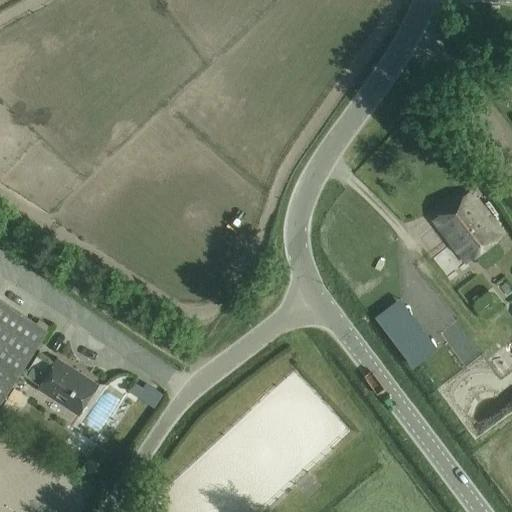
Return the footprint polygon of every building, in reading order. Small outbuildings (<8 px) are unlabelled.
[(468,167),(459,156),(450,164),(458,174),(468,167)] [(467,262),(504,233),(471,191),(434,220),(467,262)] [(120,329),(0,250),(0,282),(105,351),(120,329)] [(449,251),(436,256),(443,273),(456,269),(449,251)] [(0,404),(48,330),(0,298),(0,404)] [(399,301),(380,316),(387,325),(406,311),(399,301)] [(414,322),(395,336),(402,346),(421,331),(414,322)] [(511,333),(502,340),(511,353),(511,333)] [(430,342),(410,356),(418,366),(437,351),(430,342)] [(474,360),(496,393),(511,382),(511,357),(501,342),(474,360)] [(98,384),(74,368),(58,357),(55,361),(39,350),(24,374),(40,385),(38,388),(79,414),(98,384)] [(115,393),(126,387),(119,374),(108,380),(115,393)] [(135,383),(129,391),(138,397),(143,388),(135,383)]
